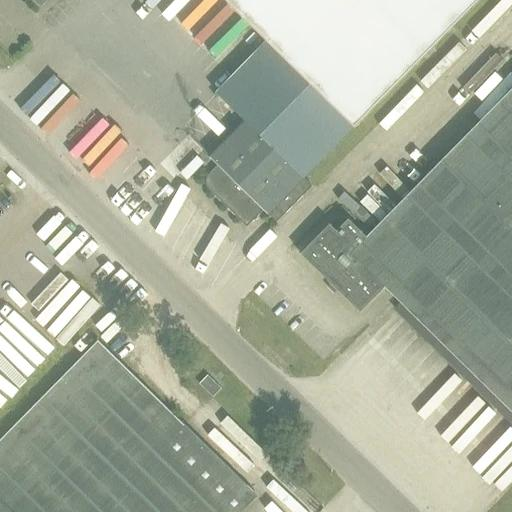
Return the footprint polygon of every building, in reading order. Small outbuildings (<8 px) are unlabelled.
[(229,0),(270,40),(218,93),(246,121),(305,179),(482,0),(229,0)] [(511,98),(459,152),(511,204),(511,98)] [(314,188),(305,179),(246,121),(211,157),(219,165),(209,175),(207,179),(207,184),(210,190),(249,228),(265,211),(278,223),(314,188)] [(511,204),(459,152),(373,241),(401,269),(388,282),(404,297),(511,403),(511,204)] [(360,311),(388,282),(401,269),(373,241),(350,219),(338,231),(331,224),(302,254),(360,311)] [(222,388),(212,379),(207,374),(199,383),(213,397),(222,388)] [(40,380),(0,420),(0,511),(173,511),(155,494),(170,479),(151,459),(158,452),(125,420),(103,442),(40,380)]
